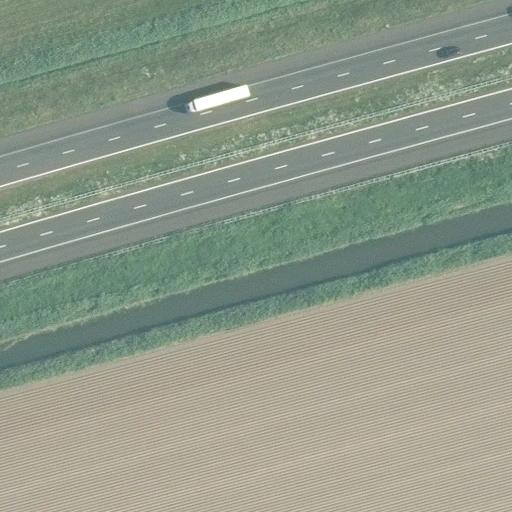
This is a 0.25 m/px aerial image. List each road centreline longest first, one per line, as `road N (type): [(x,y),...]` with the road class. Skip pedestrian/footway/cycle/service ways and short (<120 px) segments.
road 1 (motorway): [(0,247),(511,100)]
road 2 (motorway): [(511,25),(0,163)]
